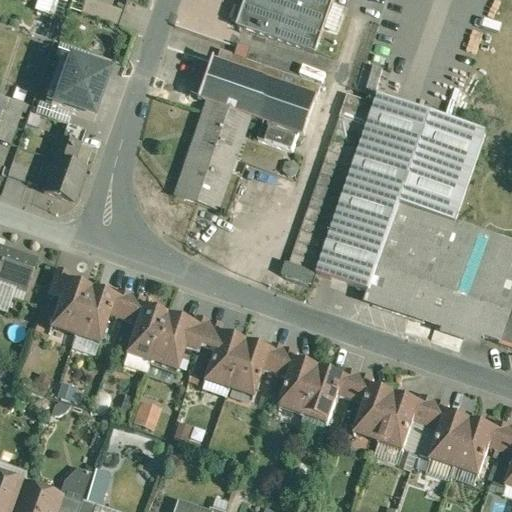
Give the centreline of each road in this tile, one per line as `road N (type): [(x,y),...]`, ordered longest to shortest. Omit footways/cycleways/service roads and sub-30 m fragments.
road 1 (residential): [(86,244),(511,390)]
road 2 (residential): [(167,0),(86,244)]
